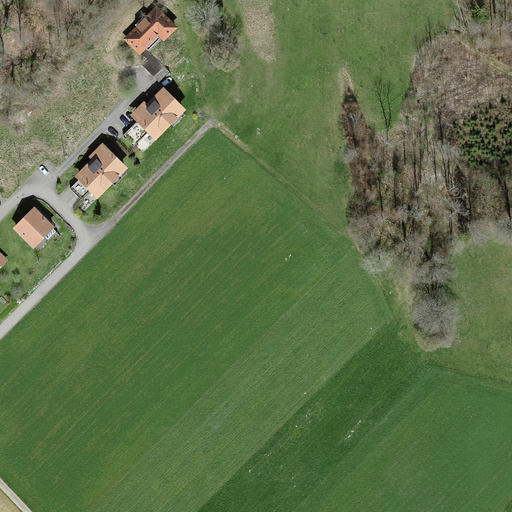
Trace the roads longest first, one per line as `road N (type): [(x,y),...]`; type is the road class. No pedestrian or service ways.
road 1 (residential): [(44,188),(92,238),(0,333)]
road 2 (track): [(92,238),(208,124)]
road 3 (residential): [(44,188),(147,80)]
